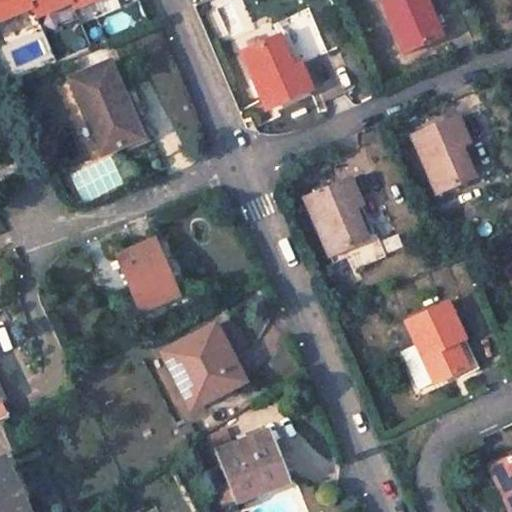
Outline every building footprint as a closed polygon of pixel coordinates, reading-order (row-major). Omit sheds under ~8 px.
[(0,0),(0,19),(31,7),(27,0),(0,0)] [(27,0),(31,7),(35,16),(70,2),(69,0),(27,0)] [(440,34),(426,0),(381,0),(403,51),(440,34)] [(292,67),(279,35),(241,51),(266,108),(312,88),(301,63),(292,67)] [(108,62),(68,79),(99,153),(140,136),(108,62)] [(411,134),(436,192),(472,176),(459,146),(468,142),(455,115),(411,134)] [(385,251),(375,230),(373,231),(365,235),(352,205),(360,201),(348,174),(303,195),(328,251),(347,243),(350,250),(356,264),(385,251)] [(373,231),(360,201),(352,205),(365,235),(373,231)] [(153,239),(116,254),(140,311),(177,296),(153,239)] [(331,258),(350,250),(347,243),(328,251),(331,258)] [(433,380),(434,382),(467,367),(455,342),(466,337),(448,302),(404,321),(415,343),(398,351),(417,388),(433,380)] [(217,322),(163,350),(191,406),(233,384),(217,352),(229,346),(217,322)] [(480,367),(466,337),(455,342),(467,367),(469,372),(480,367)] [(217,352),(233,384),(245,378),(229,346),(217,352)] [(197,436),(189,421),(178,428),(185,444),(197,436)] [(265,432),(218,449),(238,500),(284,483),(265,432)] [(511,511),(511,456),(481,471),(500,511),(511,511)] [(30,511),(5,457),(0,459),(0,511),(30,511)]
